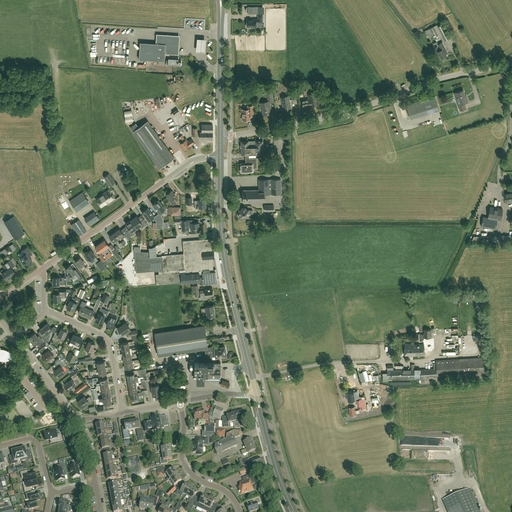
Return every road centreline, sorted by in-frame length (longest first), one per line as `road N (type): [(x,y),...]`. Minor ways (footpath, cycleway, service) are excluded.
road 1 (unclassified): [(220,134),(332,116),(511,61)]
road 2 (secondary): [(256,391),(224,257),(220,155)]
road 3 (unclassified): [(41,270),(186,164),(220,155)]
road 4 (residential): [(122,412),(106,339),(45,310)]
road 5 (residential): [(239,511),(231,496),(186,468),(180,402)]
road 6 (secondary): [(220,134),(220,0)]
road 7 (secondary): [(293,511),(256,391)]
